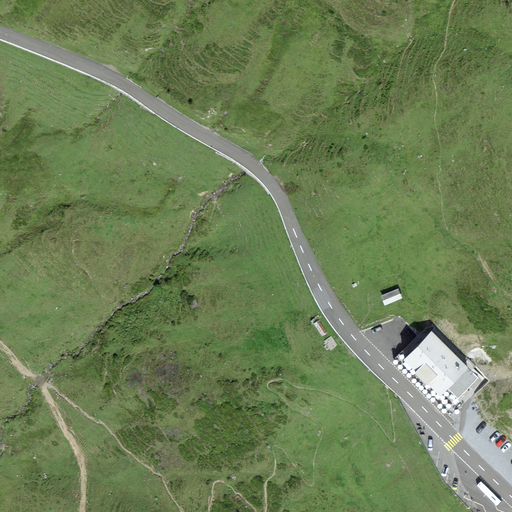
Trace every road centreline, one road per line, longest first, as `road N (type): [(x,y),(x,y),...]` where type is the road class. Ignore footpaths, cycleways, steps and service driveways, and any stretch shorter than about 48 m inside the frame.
road 1 (primary): [(0,32),(123,84),(251,164),(277,193),(352,337),(511,497)]
road 2 (track): [(82,511),(76,448),(43,386),(0,342)]
